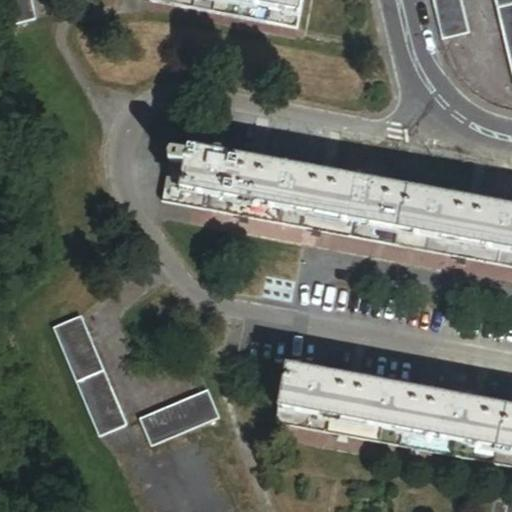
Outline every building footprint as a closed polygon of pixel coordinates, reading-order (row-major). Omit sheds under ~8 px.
[(35,27),(29,0),(0,0),(0,5),(6,33),(35,27)] [(150,0),(150,7),(297,32),(302,0),(150,0)] [(470,32),(461,0),(433,0),(443,40),(470,32)] [(511,0),(495,0),(498,9),(511,5),(511,0)] [(511,5),(498,9),(511,66),(511,5)] [(212,153),(225,155),(226,147),(214,145),(212,153)] [(212,153),(187,149),(186,154),(173,151),(170,153),(168,156),(167,160),(168,162),(170,164),(179,166),(174,190),(165,189),(162,205),(511,267),(511,206),(505,205),(372,181),(360,179),(225,155),(212,153)] [(179,166),(170,164),(165,189),(174,190),(179,166)] [(360,179),(372,181),(373,173),(361,171),(360,179)] [(80,317),(54,328),(100,438),(127,426),(80,317)] [(286,366),(275,424),(511,467),(511,407),(469,399),(457,397),(286,366)] [(457,397),(469,399),(471,392),(459,389),(457,397)] [(209,392),(141,420),(152,447),(220,419),(209,392)]
